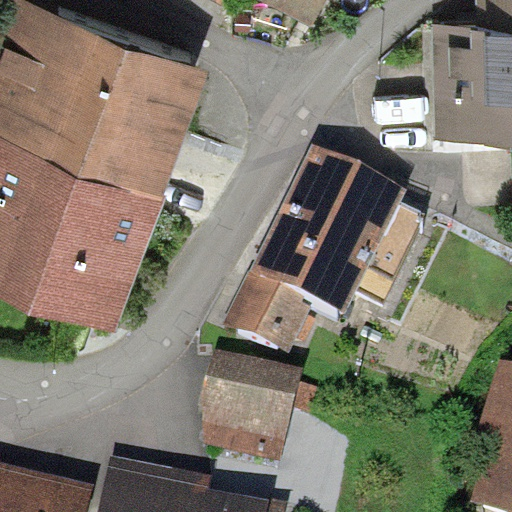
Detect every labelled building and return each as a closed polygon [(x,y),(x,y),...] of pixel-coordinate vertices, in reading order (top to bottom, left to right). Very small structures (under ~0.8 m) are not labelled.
[(0,125),(161,181),(178,130),(204,49),(53,0),(3,0),(0,9),(0,125)] [(206,0),(221,7),(224,0),(269,0),(312,20),(321,0),(206,0)] [(432,5),(436,131),(511,128),(511,0),(486,0),(486,4),(432,5)] [(0,125),(0,274),(115,314),(143,234),(161,181),(0,125)] [(295,188),(228,324),(290,354),(313,307),(337,319),(355,283),(387,299),(425,223),(395,208),(401,195),(313,152),(295,188)] [(203,399),(204,448),(281,466),(302,371),(214,352),(203,399)] [(490,445),(471,508),(483,511),(511,511),(511,364),(501,361),(478,441),(490,445)] [(209,480),(114,460),(102,511),(286,511),(288,505),(271,502),(269,509),(206,495),(209,480)] [(0,461),(0,511),(92,511),(99,485),(0,461)]
